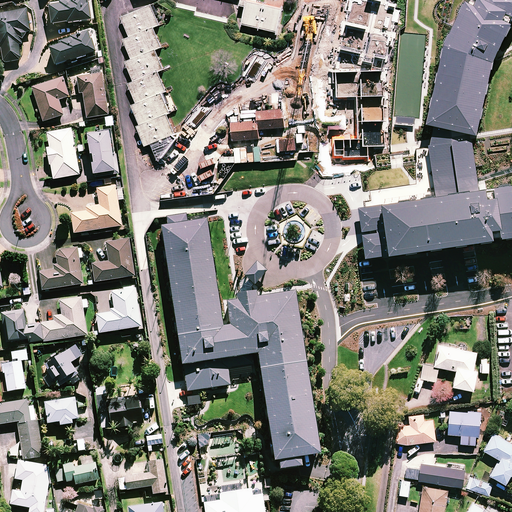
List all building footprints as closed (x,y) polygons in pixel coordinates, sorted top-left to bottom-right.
[(93,20),(88,0),(75,0),(59,3),(59,6),(48,8),(52,28),(93,20)] [(284,2),(273,0),(247,0),(244,19),(278,27),(284,2)] [(356,0),(327,0),(333,38),(361,34),(356,0)] [(423,0),(392,0),(394,16),(425,11),(423,0)] [(492,0),(463,0),(468,28),(496,24),(492,0)] [(125,12),(132,31),(161,20),(154,1),(125,12)] [(452,7),(426,10),(433,55),(458,52),(452,7)] [(30,32),(26,10),(0,14),(0,47),(1,47),(3,63),(21,60),(18,45),(22,45),(22,41),(26,33),(30,32)] [(394,17),(372,20),(378,63),(400,60),(394,17)] [(128,33),(135,52),(164,41),(157,22),(128,33)] [(94,54),(87,33),(48,46),(55,67),(94,54)] [(511,160),(511,142),(498,39),(470,43),(471,51),(357,66),(360,88),(377,86),(381,117),(445,108),(449,136),(436,137),(440,170),(444,170),(511,160)] [(129,55),(137,74),(166,63),(158,44),(129,55)] [(347,64),(327,67),(333,110),(353,107),(347,64)] [(132,77),(139,96),(168,85),(161,66),(132,77)] [(108,115),(100,68),(90,70),(91,76),(77,78),(79,94),(83,94),(86,119),(108,115)] [(69,97),(62,78),(32,88),(43,122),(63,116),(58,101),(69,97)] [(135,99),(142,118),(171,107),(164,88),(135,99)] [(285,93),(286,109),(312,107),(310,91),(285,93)] [(258,106),(260,122),(285,120),(283,103),(258,106)] [(140,120),(147,139),(176,128),(169,109),(140,120)] [(232,118),(233,134),(258,132),(257,116),(232,118)] [(188,120),(162,153),(203,184),(228,151),(188,120)] [(364,123),(340,126),(348,186),(372,182),(364,123)] [(79,175),(70,130),(47,134),(49,148),(46,148),(52,180),(79,175)] [(114,172),(107,132),(86,135),(92,176),(114,172)] [(308,152),(308,138),(298,139),(299,152),(308,152)] [(295,150),(295,139),(280,140),(281,151),(295,150)] [(511,199),(511,160),(444,170),(449,209),(511,199)] [(303,174),(288,162),(272,183),(281,190),(265,211),(279,222),(295,200),(288,194),(303,174)] [(116,190),(115,186),(96,189),(99,206),(83,208),(84,211),(71,213),(74,234),(121,226),(117,201),(123,200),(121,189),(116,190)] [(159,225),(179,365),(181,364),(185,393),(229,386),(227,369),(251,365),(250,354),(255,353),(270,460),(275,460),(276,469),(298,466),(297,457),(317,454),(293,291),(255,296),(254,290),(234,293),(235,299),(224,301),(227,325),(221,326),(205,219),(185,222),(184,214),(165,217),(166,224),(159,225)] [(134,277),(128,240),(106,243),(109,262),(91,265),(94,283),(134,277)] [(80,247),(55,251),(57,266),(52,266),(53,270),(39,272),(42,290),(83,284),(79,259),(82,258),(80,247)] [(140,327),(135,289),(111,293),(114,312),(96,315),(99,333),(140,327)] [(87,308),(86,297),(59,301),(61,315),(53,317),(54,321),(42,323),(44,342),(86,336),(82,309),(87,308)] [(27,328),(24,310),(1,314),(5,342),(28,339),(28,343),(42,341),(40,326),(27,328)] [(455,382),(473,386),(479,366),(477,365),(481,347),(444,337),(438,361),(459,366),(455,382)] [(50,375),(43,379),(47,386),(54,382),(57,388),(64,384),(61,380),(66,377),(67,380),(76,374),(70,363),(81,356),(75,346),(43,365),(50,375)] [(27,360),(26,350),(13,352),(14,363),(3,365),(7,392),(25,389),(21,361),(27,360)] [(244,445),(239,389),(214,391),(217,419),(219,418),(222,447),(244,445)] [(148,406),(147,393),(139,394),(129,395),(129,398),(97,402),(101,429),(142,425),(140,407),(148,406)] [(77,419),(74,398),(44,402),(47,423),(59,422),(60,426),(72,424),(71,420),(77,419)] [(28,408),(27,400),(0,404),(0,424),(17,422),(23,460),(43,457),(37,421),(35,421),(33,407),(28,408)] [(480,412),(449,411),(448,434),(461,435),(461,444),(475,444),(475,436),(479,436),(480,412)] [(396,426),(396,443),(405,445),(436,441),(433,420),(424,421),(423,414),(408,416),(410,425),(396,426)] [(508,441),(493,433),(484,451),(499,459),(490,475),(507,484),(511,474),(511,437),(510,436),(508,441)] [(162,444),(161,435),(143,437),(145,446),(162,444)] [(219,484),(238,482),(235,455),(215,458),(219,484)] [(211,471),(210,458),(196,460),(197,472),(211,471)] [(167,492),(162,460),(147,462),(149,473),(124,477),(125,482),(119,483),(120,491),(151,486),(152,494),(167,492)] [(49,466),(17,461),(15,479),(23,480),(21,492),(12,491),(10,505),(29,508),(28,511),(43,511),(48,481),(46,481),(49,466)] [(465,468),(421,462),(420,469),(407,467),(406,477),(419,479),(419,481),(462,487),(465,468)] [(98,480),(95,463),(73,467),(72,463),(62,465),(66,482),(74,480),(75,485),(98,480)] [(492,484),(470,478),(467,489),(489,495),(492,484)] [(410,481),(402,480),(400,495),(408,496),(410,481)] [(209,492),(212,511),(270,511),(266,482),(209,492)] [(444,511),(448,490),(423,486),(418,511),(444,511)] [(163,511),(162,502),(127,507),(127,511),(163,511)] [(103,511),(104,510),(93,506),(92,509),(78,503),(74,511),(103,511)]
